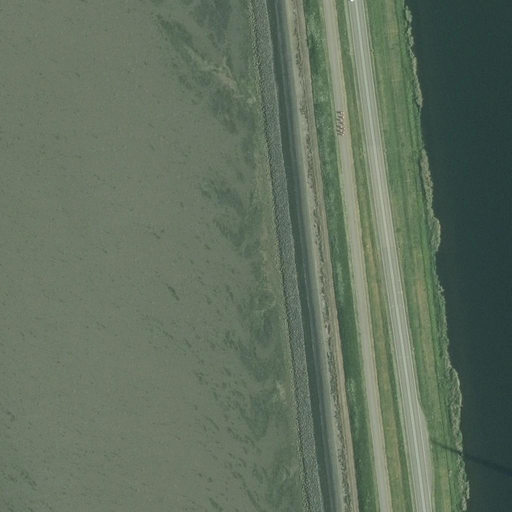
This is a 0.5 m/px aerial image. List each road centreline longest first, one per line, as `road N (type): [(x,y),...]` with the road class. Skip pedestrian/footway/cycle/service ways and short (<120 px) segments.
road 1 (trunk): [(423,511),(355,0)]
road 2 (unclassified): [(383,511),(329,0)]
